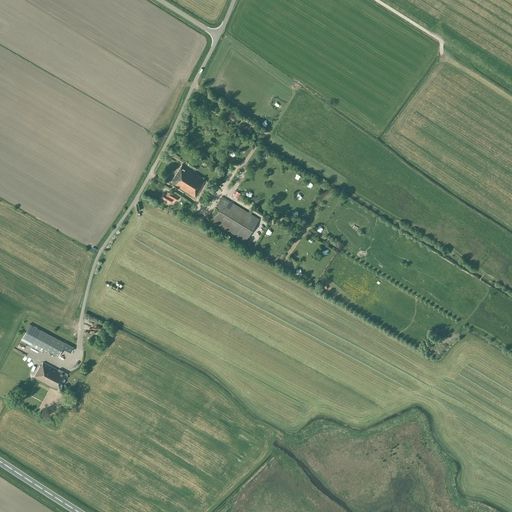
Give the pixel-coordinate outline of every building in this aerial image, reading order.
[(211,166),(215,161),(205,155),(201,160),(211,166)] [(190,161),(188,165),(196,170),(198,165),(190,161)] [(195,197),(203,184),(202,183),(205,179),(186,168),(187,167),(182,164),(171,182),(195,197)] [(260,185),(267,179),(264,176),(259,180),(261,181),(259,183),(260,185)] [(169,193),(167,192),(166,194),(164,193),(161,197),(170,202),(172,198),(176,200),(178,196),(170,192),(169,193)] [(208,218),(245,241),(259,219),(230,201),(227,200),(221,196),(215,206),(208,218)] [(58,356),(65,343),(29,324),(24,332),(22,337),(58,356)] [(40,365),(34,376),(59,390),(68,373),(59,369),(58,370),(43,362),(41,366),(40,365)]
